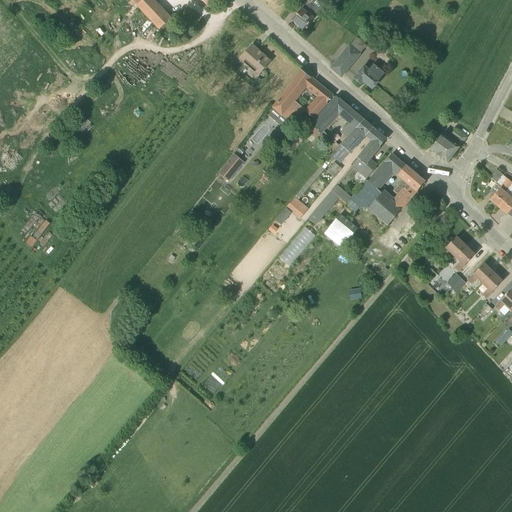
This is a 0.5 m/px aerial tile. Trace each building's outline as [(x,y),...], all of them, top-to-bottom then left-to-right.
[(163,9),(158,3),(155,0),(143,0),(138,6),(160,30),(172,18),(163,9)] [(304,30),(315,18),(314,17),(323,8),(314,0),(301,0),(298,5),(302,9),(292,20),(304,30)] [(331,69),(341,77),(343,75),(367,47),(356,38),(331,69)] [(271,62),(252,45),(239,60),(258,76),(271,62)] [(385,74),(373,64),(369,70),(364,67),(354,79),(361,85),(363,82),(372,89),(385,74)] [(296,101),(306,88),(311,92),(318,84),(301,71),(273,108),(289,121),(295,113),(299,116),(304,110),(300,106),(296,101)] [(333,96),(318,84),(311,92),(317,98),(305,112),(312,118),(326,104),(333,96)] [(364,120),(337,97),(306,131),(316,139),(319,135),(327,142),(330,139),(323,132),(339,114),(349,123),(343,129),(350,135),(364,120)] [(365,137),(371,142),(379,133),(364,120),(350,135),(340,145),(339,144),(330,155),(339,163),(365,137)] [(448,163),(466,138),(455,130),(451,136),(456,139),(453,143),(442,135),(430,151),(447,163),(448,163)] [(368,160),(383,142),(386,140),(379,133),(371,142),(351,166),(353,168),(358,172),(366,179),(376,167),(368,160)] [(226,180),(227,181),(228,182),(244,163),(234,155),(234,154),(218,174),(226,180)] [(355,212),(359,208),(369,208),(388,225),(424,183),(392,155),(369,182),(367,181),(352,198),(350,197),(345,203),(355,212)] [(334,178),(342,169),(334,163),(327,172),(334,178)] [(338,186),(353,168),(351,166),(336,184),(338,186)] [(496,170),(490,177),(490,178),(496,183),(503,175),(496,170)] [(267,172),(262,178),(267,181),(272,176),(267,172)] [(499,208),(511,192),(511,183),(503,175),(496,183),(501,187),(490,200),(499,208)] [(350,197),(337,185),(331,192),(345,203),(350,197)] [(507,215),(511,209),(511,192),(499,208),(507,215)] [(308,210),(295,198),(285,209),(299,221),(308,210)] [(358,228),(341,214),(325,234),(342,248),(358,228)] [(279,258),(290,268),(320,234),(309,224),(279,258)] [(278,229),(273,225),(269,230),(273,234),(278,229)] [(26,243),(32,248),(37,241),(31,237),(26,243)] [(466,246),(456,237),(440,254),(444,258),(450,252),(455,258),(466,246)] [(459,272),(475,255),(466,246),(455,258),(460,263),(455,268),(459,272)] [(484,264),(467,281),(471,285),(477,279),(482,284),(493,273),(484,264)] [(421,274),(430,283),(437,275),(428,267),(421,274)] [(380,273),(384,277),(388,271),(384,268),(380,273)] [(486,299),(503,282),(493,273),(482,284),(488,289),(482,295),(486,299)] [(456,274),(446,284),(451,289),(460,279),(461,278),(456,274)] [(460,279),(451,289),(452,290),(455,293),(456,294),(466,283),(460,279)] [(350,301),(362,300),(361,289),(349,291),(350,301)] [(511,308),(511,290),(495,307),(499,311),(505,305),(510,310),(511,308)] [(493,310),(489,306),(480,314),(484,318),(493,310)] [(511,334),(511,332),(509,329),(496,342),(501,346),(511,334)]
